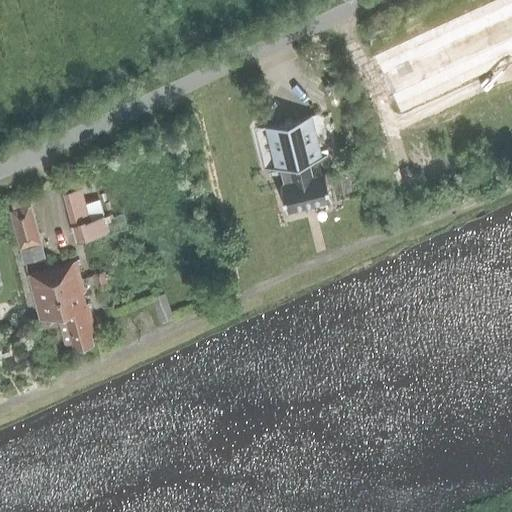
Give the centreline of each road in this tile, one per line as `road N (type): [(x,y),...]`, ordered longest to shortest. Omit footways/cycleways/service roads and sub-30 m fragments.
road 1 (track): [(0,404),(357,244),(511,185)]
road 2 (unclassified): [(0,171),(376,0)]
